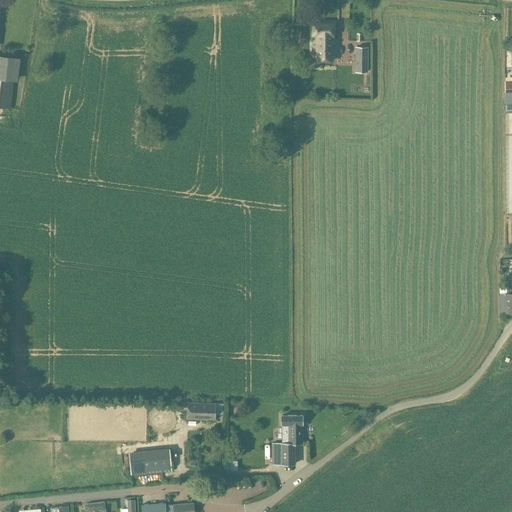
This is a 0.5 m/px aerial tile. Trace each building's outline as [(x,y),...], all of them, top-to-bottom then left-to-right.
[(336,39),(333,39),(333,24),(312,23),(312,56),(336,57),(336,39)] [(356,46),(356,63),(367,63),(368,46),(356,46)] [(0,107),(10,109),(13,81),(17,81),(20,57),(0,55),(0,107)] [(507,293),(500,293),(500,313),(506,313),(511,312),(511,288),(507,289),(507,293)] [(214,419),(214,415),(223,415),(223,403),(215,403),(215,404),(186,403),(186,419),(214,419)] [(302,425),(302,416),(281,416),(281,424),(281,443),(272,443),(272,464),(282,464),(282,465),(295,464),(295,444),(301,444),(303,444),(303,425),(302,425)] [(140,451),(129,452),(129,461),(130,472),(142,471),(142,473),(171,471),(169,448),(140,451)] [(266,482),(247,490),(250,496),(268,488),(266,482)] [(137,511),(137,499),(127,499),(127,511),(137,511)] [(107,508),(106,500),(87,503),(88,511),(107,508)] [(193,511),(193,503),(172,505),(165,505),(165,502),(141,504),(141,511),(193,511)]
